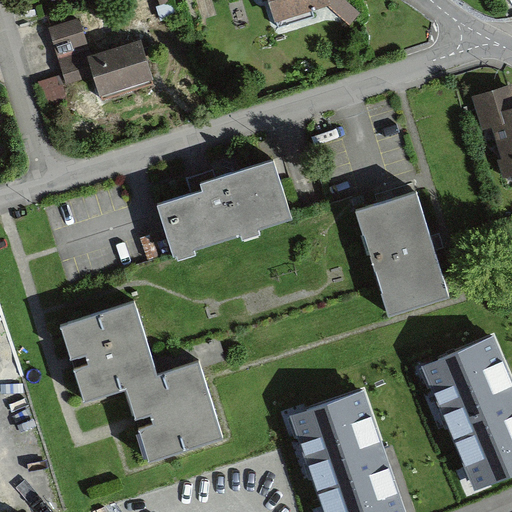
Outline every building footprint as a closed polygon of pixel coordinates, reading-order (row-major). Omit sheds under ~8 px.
[(272,0),(279,24),(315,14),(312,3),(322,0),(272,0)] [(350,0),(328,0),(352,21),(362,9),(350,0)] [(79,14),(49,24),(67,80),(96,71),(103,95),(157,78),(142,32),(90,48),(79,14)] [(70,99),(62,72),(39,79),(47,106),(70,99)] [(511,81),(474,93),(484,126),(492,123),(506,170),(511,168),(511,81)] [(205,179),(160,193),(176,244),(177,244),(179,249),(196,243),(194,237),(242,222),(244,227),(259,222),(258,217),(292,206),(274,148),(202,170),(205,179)] [(417,180),(357,198),(389,302),(449,284),(417,180)] [(136,291),(60,314),(70,347),(87,342),(91,353),(74,358),(83,388),(126,374),(159,364),(136,291)] [(511,471),(511,378),(494,336),(425,367),(477,487),(511,471)] [(159,364),(126,374),(136,406),(153,401),(157,413),(140,418),(149,447),(222,425),(200,352),(159,364)] [(405,511),(364,390),(293,415),(326,511),(405,511)]
